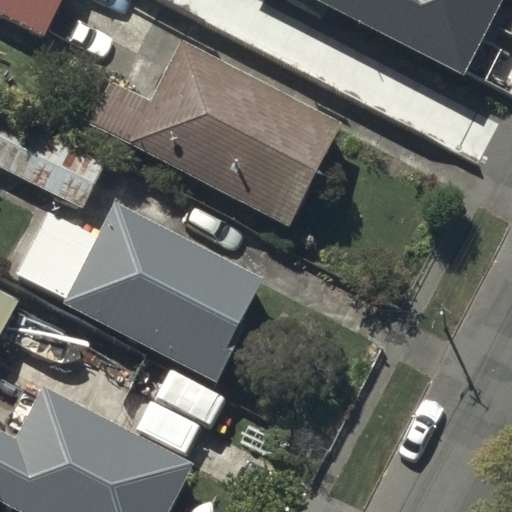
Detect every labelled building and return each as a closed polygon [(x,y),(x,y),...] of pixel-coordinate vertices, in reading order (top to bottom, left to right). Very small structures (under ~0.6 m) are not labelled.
[(70,0),(0,0),(0,23),(46,47),(70,0)] [(315,0),(462,75),(500,0),(315,0)] [(340,123),(183,41),(152,98),(111,76),(88,119),(287,223),(340,123)] [(106,177),(8,126),(0,141),(0,173),(85,217),(106,177)] [(267,281),(116,202),(101,231),(49,205),(15,270),(67,297),(66,302),(215,379),(267,281)] [(0,353),(21,313),(0,302),(0,353)] [(166,511),(192,465),(45,387),(20,435),(0,424),(0,498),(26,511),(166,511)]
